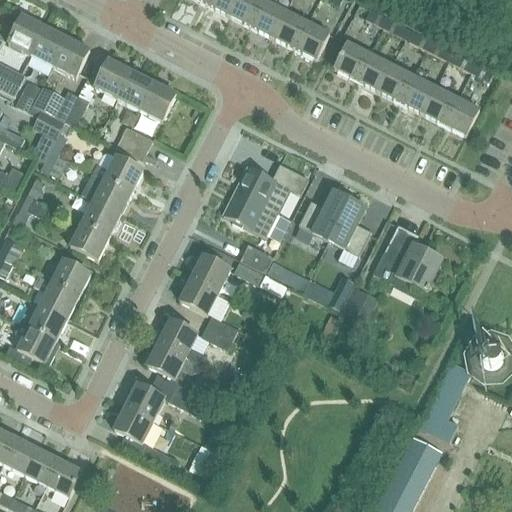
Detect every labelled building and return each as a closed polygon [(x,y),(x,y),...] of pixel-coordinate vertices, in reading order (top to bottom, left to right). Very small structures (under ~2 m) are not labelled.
[(187,0),(207,10),(211,0),(187,0)] [(211,0),(207,10),(228,21),(238,0),(211,0)] [(252,0),(238,0),(228,21),(250,32),(263,5),(266,0),(254,0),(254,1),(252,0)] [(266,0),(263,5),(250,32),(272,43),(285,16),(272,10),(276,2),(272,0),(266,0)] [(343,0),(320,0),(321,1),(339,10),(344,0),(343,0)] [(365,24),(384,33),(389,23),(370,14),(365,24)] [(272,43),(293,54),(307,27),(285,16),(272,43)] [(31,61),(45,33),(22,21),(8,49),(31,61)] [(389,23),(384,33),(405,44),(410,34),(389,23)] [(307,27),(293,54),(316,65),(329,39),(307,27)] [(67,44),(45,33),(31,61),(53,72),(67,44)] [(405,44),(427,55),(432,45),(424,42),(410,34),(405,44)] [(89,56),(67,44),(53,72),(75,84),(89,56)] [(427,55),(449,66),(454,56),(432,45),(427,55)] [(334,74),(357,86),(370,60),(347,48),(334,74)] [(449,66),(470,77),(475,68),(454,56),(449,66)] [(370,60),(357,86),(378,97),(392,71),(370,60)] [(117,105),(131,77),(108,66),(94,94),(117,105)] [(0,68),(0,81),(20,92),(25,81),(0,68)] [(494,77),(475,68),(470,77),(490,87),(494,77)] [(378,97),(400,108),(413,82),(392,71),(378,97)] [(413,82),(400,108),(422,119),(435,93),(422,86),(426,78),(417,74),(413,82)] [(117,105),(139,116),(153,88),(131,77),(117,105)] [(0,94),(14,102),(20,92),(0,81),(0,94)] [(33,111),(42,93),(30,87),(17,111),(30,118),(33,111)] [(153,88),(139,116),(162,128),(176,100),(153,88)] [(34,111),(42,115),(55,122),(64,104),(42,93),(33,111),(34,111)] [(422,119),(443,130),(457,104),(435,93),(422,119)] [(55,122),(65,127),(78,102),(68,97),(64,104),(55,122)] [(457,104),(443,130),(466,142),(479,115),(466,108),(468,103),(459,99),(457,104)] [(65,127),(75,133),(84,137),(84,136),(98,143),(100,139),(86,131),(87,129),(79,125),(88,107),(78,102),(65,127)] [(37,152),(49,158),(49,157),(59,140),(65,127),(55,122),(42,115),(33,133),(43,138),(37,152)] [(0,146),(5,148),(19,155),(25,144),(0,131),(0,121),(2,118),(0,117),(0,146)] [(121,143),(147,156),(152,146),(126,133),(121,143)] [(59,140),(49,157),(57,161),(66,143),(59,140)] [(142,166),(147,156),(121,143),(116,153),(142,166)] [(65,153),(61,158),(64,164),(70,164),(74,159),(71,153),(65,153)] [(49,158),(40,175),(48,179),(49,178),(57,161),(49,157),(49,158)] [(96,169),(92,179),(131,199),(142,176),(115,162),(107,158),(101,160),(96,169)] [(235,196),(278,218),(290,195),(300,200),(308,184),(279,170),(272,185),(267,182),(268,180),(258,175),(257,177),(247,172),(235,196)] [(92,207),(120,221),(131,199),(92,179),(81,200),(92,206),(92,207)] [(36,184),(27,201),(34,205),(44,187),(36,184)] [(266,243),(278,218),(235,196),(223,221),(233,226),(231,228),(241,233),(242,231),(266,243)] [(298,231),(328,247),(349,205),(333,197),(325,214),(310,207),(298,231)] [(16,219),(12,228),(23,233),(27,224),(25,223),(28,218),(44,226),(51,213),(34,205),(27,201),(18,219),(16,219)] [(349,205),(328,247),(343,254),(337,265),(352,273),(357,262),(358,262),(371,237),(356,230),(365,214),(349,205)] [(81,229),(108,243),(120,221),(92,207),(81,229)] [(296,228),(302,217),(296,214),(291,225),(296,228)] [(296,228),(291,225),(285,236),(291,239),(296,228)] [(108,243),(81,229),(69,252),(97,266),(108,243)] [(426,298),(442,265),(424,256),(424,257),(413,252),(418,241),(397,230),(372,280),(393,291),(397,283),(426,298)] [(0,253),(0,262),(4,265),(13,247),(5,243),(0,253)] [(248,250),(239,266),(264,279),(273,262),(248,250)] [(202,261),(191,284),(218,298),(230,275),(202,261)] [(51,288),(78,302),(90,280),(62,266),(51,288)] [(273,267),(267,278),(277,283),(283,272),(273,267)] [(261,290),(265,281),(239,268),(234,279),(260,292),(261,290)] [(283,272),(277,283),(302,297),(308,286),(308,285),(283,272)] [(265,281),(261,290),(273,296),(277,287),(265,281)] [(39,311),(67,325),(78,302),(51,288),(38,282),(33,292),(45,299),(39,311)] [(342,282),(333,300),(308,286),(302,297),(338,316),(353,288),(342,282)] [(218,298),(191,284),(179,306),(207,320),(218,298)] [(358,294),(347,316),(366,325),(377,304),(358,294)] [(20,328),(56,347),(67,325),(39,311),(29,332),(20,327),(20,328)] [(212,321),(206,332),(232,346),(238,335),(212,321)] [(157,348),(185,362),(186,361),(197,339),(169,325),(157,348)] [(271,327),(262,347),(270,351),(279,331),(271,327)] [(9,351),(4,361),(27,372),(31,363),(44,369),(45,367),(49,369),(54,358),(51,357),(56,347),(20,328),(15,338),(23,342),(17,355),(9,351)] [(232,346),(206,332),(201,342),(227,355),(232,346)] [(202,369),(186,361),(185,362),(157,348),(146,371),(174,385),(179,374),(191,380),(199,377),(202,369)] [(497,377),(502,372),(504,367),(504,361),(501,356),(495,353),(488,352),(483,355),(479,361),(478,367),(480,372),(484,377),(490,379),(497,377)] [(251,357),(241,377),(251,382),(261,362),(251,357)] [(448,426),(472,378),(452,368),(419,434),(449,449),(458,432),(448,426)] [(400,387),(409,391),(414,382),(405,378),(400,387)] [(178,386),(173,396),(199,409),(204,399),(178,386)] [(136,390),(125,412),(152,426),(164,404),(136,390)] [(199,409),(173,396),(168,407),(194,420),(199,409)] [(511,415),(511,399),(508,397),(502,412),(511,415)] [(229,407),(223,418),(234,423),(239,413),(229,407)] [(152,426),(125,412),(114,435),(141,449),(152,426)] [(216,459),(227,438),(215,433),(205,453),(216,459)] [(0,468),(2,469),(15,443),(0,435),(0,468)] [(2,469),(24,481),(37,455),(15,443),(2,469)] [(415,511),(443,457),(414,443),(380,511),(415,511)] [(166,473),(172,463),(145,450),(140,460),(166,473)] [(24,481),(46,492),(60,466),(37,455),(24,481)] [(82,477),(60,466),(46,492),(69,503),(82,477)] [(189,492),(197,496),(200,491),(203,484),(195,480),(189,492)] [(0,508),(7,511),(8,511),(13,502),(5,498),(0,495),(0,508)] [(32,511),(13,502),(8,511),(32,511)]
